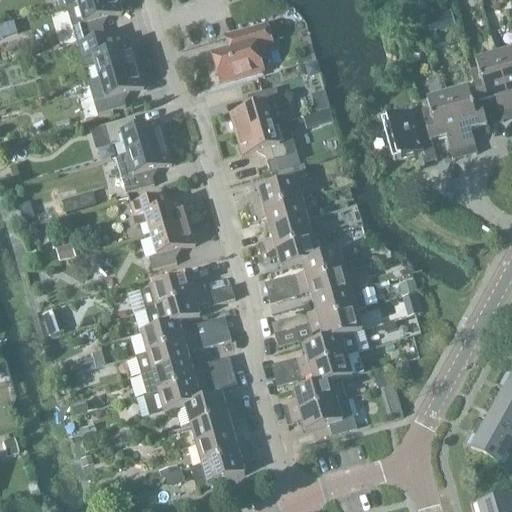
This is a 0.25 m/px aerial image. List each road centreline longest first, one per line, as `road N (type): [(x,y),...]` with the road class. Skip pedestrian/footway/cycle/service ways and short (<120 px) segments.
road 1 (residential): [(302,496),(274,460),(252,356),(251,303),(195,110),(180,95),(153,0)]
road 2 (tertiary): [(413,462),(427,419),(511,271)]
